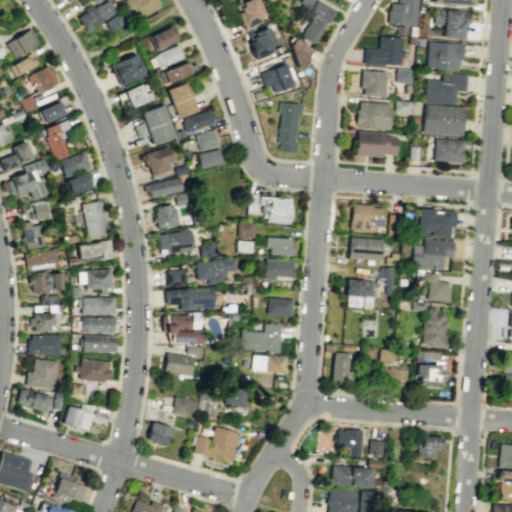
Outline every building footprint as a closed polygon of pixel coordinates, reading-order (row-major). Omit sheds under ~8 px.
[(77,17),(84,29),(113,10),(106,0),(102,0),(97,4),(96,3),(91,7),(89,3),(82,8),(85,12),(77,17)] [(122,0),(154,0),(158,6),(153,9),(154,12),(135,23),(122,0)] [(241,0),(254,0),(261,13),(255,16),(257,21),(241,29),(233,13),(235,12),(231,5),(241,0)] [(298,0),(316,0),(333,10),(326,23),(323,21),(310,44),(297,36),(308,18),(293,10),(298,0)] [(414,0),(413,25),(385,23),(386,10),(388,10),(388,2),(395,3),(395,0),(414,0)] [(432,8),(468,11),(467,22),(464,22),(464,26),(462,26),(461,39),(439,37),(440,24),(430,24),(432,8)] [(102,22),(114,14),(120,23),(108,31),(102,22)] [(145,36),(170,24),(177,39),(152,50),(145,36)] [(395,25),(402,26),(401,34),(394,34),(395,25)] [(252,59),(268,51),(266,46),(272,44),(265,26),(245,34),(248,41),(245,42),(252,59)] [(26,27),(35,41),(11,56),(2,42),(26,27)] [(361,46),(375,48),(376,35),(399,37),(398,49),(401,49),(400,57),(398,57),(397,64),(381,63),(381,65),(360,63),(361,46)] [(406,36),(413,37),(413,44),(405,44),(406,36)] [(290,38),(310,49),(306,56),(307,57),(305,61),(299,70),(293,67),(286,45),(290,38)] [(425,40),(460,43),(459,59),(455,59),(455,70),(432,69),(433,67),(422,66),(425,40)] [(154,52),(175,44),(181,57),(156,67),(155,65),(149,67),(146,59),(151,57),(150,55),(154,53),(154,52)] [(5,64),(28,51),(35,63),(12,76),(5,64)] [(107,64),(132,53),(141,74),(116,85),(107,64)] [(157,72),(182,61),(187,73),(162,83),(157,72)] [(36,92),(55,81),(50,73),(53,72),(49,66),(46,68),(44,63),(23,75),(26,80),(30,78),(32,82),(31,83),(36,92)] [(256,73),(282,63),(290,85),(264,94),(261,86),(256,73)] [(394,68),(392,81),(408,83),(409,69),(394,68)] [(358,69),(383,71),(381,96),(360,94),(360,87),(357,87),(358,69)] [(438,79),(439,72),(464,75),(462,90),(453,90),(452,103),(421,100),(423,79),(438,79)] [(163,89),(183,81),(194,110),(173,118),(171,111),(167,112),(164,105),(169,103),(163,89)] [(120,90),(138,83),(142,93),(147,91),(150,98),(128,108),(120,90)] [(251,93),(259,90),(261,97),(253,100),(251,93)] [(16,99),(26,94),(33,106),(23,112),(16,99)] [(35,108),(55,99),(61,112),(41,121),(35,108)] [(392,99),(391,112),(406,113),(407,113),(408,101),(392,99)] [(276,101),(298,103),(299,104),(298,114),(295,114),(291,142),(295,143),(294,153),(276,150),(277,143),(274,142),(278,112),(275,112),(276,101)] [(356,101),(355,109),(353,109),(352,124),(355,124),(354,127),(386,128),(387,112),(385,112),(386,103),(356,101)] [(137,112),(160,103),(172,136),(149,145),(145,133),(136,137),(131,126),(141,122),(137,112)] [(421,103),(461,107),(459,135),(419,132),(421,103)] [(0,117),(18,108),(22,116),(21,116),(22,119),(15,123),(14,120),(12,120),(11,118),(3,122),(7,129),(6,130),(9,136),(6,138),(7,139),(0,142),(0,117)] [(206,108),(207,112),(210,111),(212,118),(209,119),(210,122),(181,131),(182,136),(175,138),(173,131),(180,129),(176,118),(206,108)] [(41,126),(64,117),(68,127),(60,130),(63,136),(59,137),(65,153),(50,159),(41,135),(44,134),(41,126)] [(191,135),(210,128),(215,145),(197,151),(191,135)] [(354,130),(385,132),(385,136),(394,137),(393,154),(379,153),(379,156),(352,155),(354,130)] [(431,138),(430,159),(459,162),(461,140),(431,138)] [(7,144),(21,139),(29,157),(16,162),(17,164),(1,171),(0,168),(0,156),(10,152),(7,144)] [(138,152),(165,145),(170,161),(165,162),(167,169),(148,175),(145,164),(142,165),(138,152)] [(194,153),(215,148),(219,163),(197,168),(194,153)] [(81,150),(87,166),(61,176),(55,159),(81,150)] [(19,165),(39,157),(44,170),(32,174),(33,177),(39,175),(41,180),(39,181),(43,192),(41,193),(42,195),(36,197),(35,194),(28,197),(25,190),(13,194),(12,193),(9,194),(8,192),(7,192),(5,187),(6,187),(4,180),(7,178),(6,176),(21,171),(19,165)] [(171,167),(182,164),(184,172),(173,175),(171,167)] [(63,179),(84,171),(88,182),(87,183),(88,186),(68,193),(63,179)] [(144,183),(176,176),(179,191),(147,198),(146,190),(141,191),(140,186),(145,185),(144,183)] [(171,195),(174,195),(174,193),(186,190),(188,203),(173,206),(171,195)] [(287,198),(285,222),(262,220),(263,209),(255,209),(255,213),(244,212),(246,192),(257,193),(257,195),(287,198)] [(45,215),(42,198),(29,201),(32,218),(45,215)] [(84,237),(103,234),(101,223),(103,222),(101,216),(99,216),(95,199),(77,203),(84,237)] [(349,202),(347,229),(380,231),(382,208),(369,207),(369,204),(349,202)] [(151,211),(154,228),(175,224),(172,207),(170,207),(169,203),(153,206),(153,210),(151,211)] [(414,208),(431,208),(431,211),(438,211),(438,209),(453,210),(452,227),(445,226),(445,236),(413,235),(414,208)] [(385,234),(397,234),(398,214),(385,214),(385,234)] [(37,222),(41,245),(23,248),(21,240),(19,240),(18,234),(21,233),(20,228),(22,228),(21,221),(29,219),(29,224),(37,222)] [(234,221),(252,221),(251,237),(234,237),(234,221)] [(157,254),(154,233),(186,229),(189,249),(157,254)] [(262,236),(287,238),(287,246),(290,247),(290,255),(266,253),(267,247),(261,247),(262,236)] [(346,236),(345,258),(377,259),(379,239),(346,236)] [(107,238),(110,257),(96,260),(96,258),(76,261),(73,244),(107,238)] [(409,244),(420,244),(420,238),(451,240),(450,257),(440,256),(439,270),(408,267),(409,244)] [(233,239),(249,240),(248,252),(233,252),(233,239)] [(196,245),(212,243),(213,255),(197,257),(196,245)] [(20,252),(51,248),(54,266),(23,271),(20,252)] [(64,257),(74,256),(75,265),(65,267),(64,257)] [(192,260),(193,279),(204,278),(204,284),(213,284),(213,281),(224,281),(223,270),(232,270),(231,257),(207,258),(207,260),(192,260)] [(291,260),(291,267),(292,267),(291,277),(273,275),(272,280),(260,279),(261,258),(291,260)] [(377,266),(390,267),(388,295),(382,294),(383,278),(376,278),(377,266)] [(107,268),(108,287),(103,287),(103,292),(97,293),(97,288),(82,288),(82,283),(75,283),(75,271),(81,271),(81,269),(107,268)] [(420,272),(434,273),(433,281),(447,282),(445,300),(424,299),(425,282),(412,281),(413,268),(420,269),(420,272)] [(163,270),(180,269),(181,285),(164,285),(163,270)] [(59,289),(57,271),(42,272),(41,270),(31,271),(31,275),(24,275),(25,283),(29,283),(30,291),(43,290),(43,287),(49,287),(49,289),(59,289)] [(343,279),(342,307),(368,308),(370,280),(343,279)] [(67,286),(77,286),(77,296),(68,297),(67,286)] [(161,289),(162,304),(175,303),(175,309),(210,307),(209,286),(161,289)] [(37,304),(55,304),(54,294),(44,294),(44,293),(40,294),(40,295),(37,295),(37,304)] [(111,296),(111,313),(78,313),(78,297),(111,296)] [(264,296),(290,298),(288,316),(263,314),(264,296)] [(409,300),(409,309),(422,309),(422,301),(409,300)] [(419,321),(418,343),(442,344),(443,320),(440,320),(441,312),(433,311),(433,308),(425,307),(425,318),(421,318),(421,321),(419,321)] [(30,312),(55,311),(56,327),(51,327),(51,329),(31,330),(31,325),(27,325),(27,317),(31,317),(30,312)] [(168,341),(168,333),(162,333),(162,331),(159,331),(159,317),(164,317),(164,314),(187,314),(187,327),(199,327),(199,342),(184,342),(184,341),(168,341)] [(78,317),(112,316),(112,323),(110,323),(110,333),(78,332),(78,317)] [(260,323),(277,323),(276,352),(264,352),(264,349),(238,349),(238,330),(260,330),(260,323)] [(23,352),(56,355),(58,334),(45,333),(45,334),(37,333),(37,335),(28,334),(28,339),(25,339),(23,352)] [(80,334),(111,335),(111,351),(79,350),(80,334)] [(163,352),(183,354),(184,345),(199,346),(198,356),(190,356),(188,374),(161,371),(163,352)] [(376,346),(375,359),(390,360),(391,347),(376,346)] [(436,352),(435,370),(442,370),(441,379),(438,379),(438,385),(417,384),(417,382),(415,382),(415,375),(412,374),(414,350),(436,352)] [(499,371),(511,372),(511,350),(500,350),(499,371)] [(331,351),(331,356),(330,356),(328,379),(348,380),(349,371),(344,371),(346,353),(331,351)] [(283,355),(282,373),(261,372),(261,370),(248,369),(249,354),(263,355),(263,354),(283,355)] [(21,385),(51,388),(54,360),(31,357),(29,371),(23,370),(21,385)] [(78,358),(106,361),(106,367),(108,368),(107,380),(101,379),(101,381),(75,378),(76,372),(71,371),(71,365),(77,366),(78,358)] [(381,367),(386,368),(386,366),(400,366),(399,369),(404,369),(403,388),(380,387),(381,367)] [(501,373),(511,373),(511,400),(499,399),(501,373)] [(82,384),(64,382),(63,391),(81,394),(82,384)] [(220,404),(242,405),(243,387),(221,386),(220,404)] [(20,388),(48,396),(45,404),(48,405),(47,410),(44,409),(44,412),(12,403),(16,388),(19,389),(20,388)] [(52,393),(60,395),(57,409),(50,408),(50,403),(49,403),(50,398),(51,399),(52,393)] [(172,395),(194,399),(192,412),(186,411),(185,416),(168,413),(172,395)] [(199,398),(213,401),(210,420),(196,417),(199,398)] [(63,404),(58,423),(73,427),(74,426),(84,429),(87,419),(102,423),(105,414),(89,410),(90,405),(78,402),(76,408),(63,404)] [(148,420),(170,426),(167,436),(165,435),(162,444),(143,439),(148,420)] [(189,451),(191,444),(189,444),(191,434),(207,439),(211,426),(236,433),(228,462),(189,451)] [(357,456),(345,455),(346,447),(333,446),(335,429),(341,430),(341,428),(360,430),(357,456)] [(418,441),(419,435),(438,436),(437,448),(432,448),(431,457),(417,455),(418,441)] [(366,453),(367,440),(380,441),(379,454),(366,453)] [(497,443),(510,444),(510,440),(511,440),(511,467),(494,466),(497,443)] [(0,451),(0,484),(24,491),(30,473),(25,471),(28,459),(0,451)] [(365,458),(379,459),(378,467),(364,465),(365,458)] [(328,484),(329,465),(369,469),(367,488),(328,484)] [(496,470),(511,471),(511,498),(497,498),(498,492),(496,492),(497,480),(495,480),(494,478),(494,470),(496,470)] [(56,471),(75,477),(73,483),(81,486),(76,501),(67,498),(66,503),(47,496),(56,472),(56,471)] [(325,511),(328,488),(363,491),(361,511),(325,511)] [(0,511),(0,495),(14,502),(12,507),(18,510),(16,511),(0,511)] [(127,511),(133,498),(147,504),(148,500),(159,505),(157,511),(127,511)] [(39,501),(35,510),(39,511),(71,511),(67,511),(68,510),(52,504),(51,506),(39,501)] [(511,511),(511,504),(489,502),(488,511),(511,511)]
